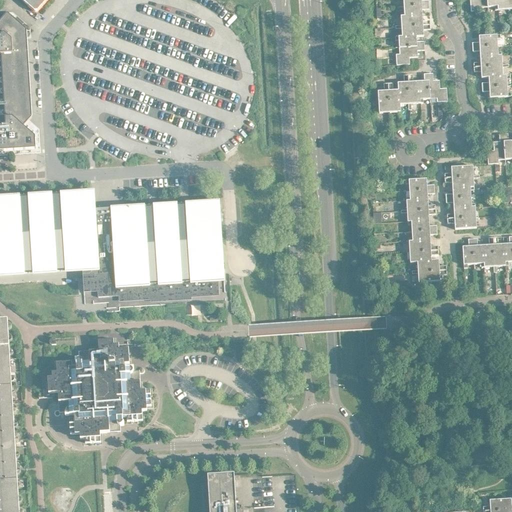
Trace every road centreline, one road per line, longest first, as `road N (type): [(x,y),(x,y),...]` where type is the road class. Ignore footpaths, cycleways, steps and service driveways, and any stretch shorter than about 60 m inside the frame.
road 1 (secondary): [(339,410),(313,0)]
road 2 (secondary): [(281,0),(312,409)]
road 3 (unclassified): [(240,264),(226,170),(216,164),(52,173)]
road 4 (tertiary): [(290,437),(141,451),(125,469),(125,511)]
road 5 (tertiary): [(137,511),(136,480),(159,458),(291,451)]
road 6 (unclassified): [(52,173),(45,40),(78,0)]
